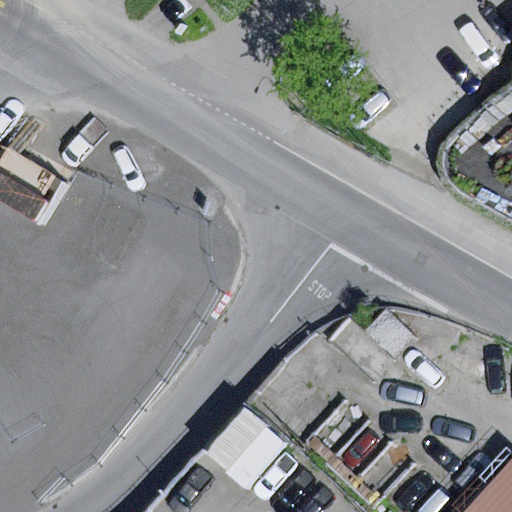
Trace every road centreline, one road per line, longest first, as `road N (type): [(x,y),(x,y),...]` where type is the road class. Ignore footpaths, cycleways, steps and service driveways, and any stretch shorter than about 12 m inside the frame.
road 1 (residential): [(351,219),(0,18)]
road 2 (unclassified): [(351,219),(134,480),(95,511)]
road 3 (residential): [(511,310),(351,219)]
